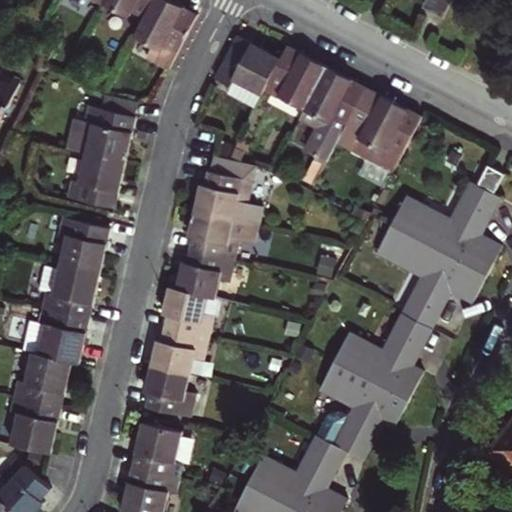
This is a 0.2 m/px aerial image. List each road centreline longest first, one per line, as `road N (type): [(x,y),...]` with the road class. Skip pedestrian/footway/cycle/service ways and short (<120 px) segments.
road 1 (residential): [(232,0),(185,94),(93,476),(77,511)]
road 2 (residential): [(284,0),(511,119)]
road 3 (residential): [(511,329),(466,420),(444,511)]
